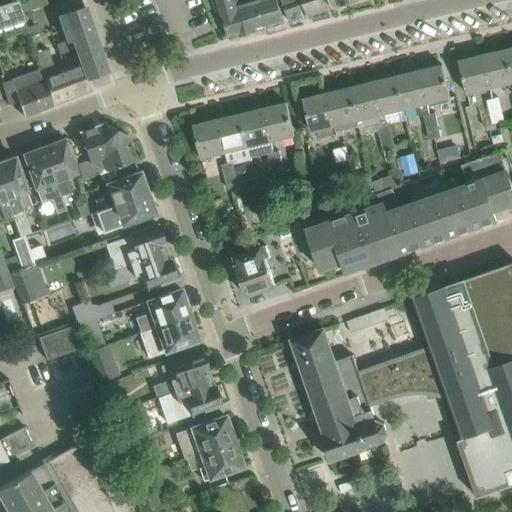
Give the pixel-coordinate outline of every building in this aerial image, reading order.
[(24,21),(25,20),(22,10),(18,0),(13,0),(0,4),(0,28),(2,28),(4,37),(27,29),(24,21)] [(18,0),(22,10),(43,4),(41,0),(18,0)] [(222,16),(229,39),(239,36),(247,34),(236,0),(212,0),(218,17),(222,16)] [(236,0),(247,34),(265,28),(257,0),(256,0),(236,0)] [(265,28),(284,22),(277,0),(256,0),(257,0),(265,28)] [(281,0),(290,22),(305,17),(302,9),(306,7),(303,0),(301,0),(300,0),(281,0)] [(300,0),(301,0),(303,0),(306,7),(302,9),(305,17),(326,9),(321,0),(300,0)] [(328,0),(332,8),(356,1),(355,0),(328,0)] [(84,7),(65,13),(60,15),(68,39),(68,41),(69,40),(71,44),(75,43),(76,48),(82,65),(87,78),(88,78),(107,71),(84,7)] [(68,41),(68,39),(63,41),(66,51),(76,48),(75,43),(71,44),(69,40),(68,41)] [(41,68),(44,79),(53,105),(92,90),(88,78),(87,78),(82,65),(55,74),(46,48),(35,52),(41,68)] [(511,78),(505,49),(482,55),(490,88),(511,82),(511,78)] [(458,61),(463,80),(466,94),(490,88),(482,55),(458,61)] [(442,65),(419,70),(421,81),(427,104),(450,98),(442,65)] [(41,68),(10,79),(0,83),(8,104),(17,101),(23,116),(53,105),(44,79),(41,68)] [(421,81),(419,70),(395,76),(403,110),(416,106),(419,117),(423,116),(426,128),(438,125),(435,113),(429,114),(427,104),(425,95),(421,81)] [(395,76),(373,81),(381,115),(403,110),(395,76)] [(373,81),(350,87),(358,121),(381,115),(373,81)] [(350,87),(327,93),(336,132),(348,128),(359,126),(357,121),(358,121),(350,87)] [(327,93),(302,99),(311,132),(334,126),(335,132),(336,132),(327,93)] [(486,100),(489,112),(501,109),(498,97),(492,98),(486,100)] [(286,102),(263,108),(271,141),(294,136),(286,102)] [(263,108),(240,114),(248,147),(271,141),(263,108)] [(501,109),(489,112),(491,124),(503,121),(501,109)] [(240,114),(217,119),(225,152),(248,147),(240,114)] [(193,125),(200,158),(225,152),(217,119),(193,125)] [(77,164),(82,177),(83,179),(99,172),(96,171),(116,129),(104,124),(79,133),(83,145),(82,145),(83,148),(84,147),(89,160),(77,164)] [(388,124),(376,126),(379,138),(391,135),(388,124)] [(441,136),(438,125),(426,128),(429,139),(441,136)] [(99,172),(102,180),(117,175),(114,167),(136,160),(127,135),(116,129),(96,171),(99,172)] [(391,135),(379,138),(382,150),(394,147),(391,135)] [(67,176),(77,172),(64,139),(44,146),(61,196),(64,205),(77,201),(67,176)] [(44,146),(23,154),(41,203),(50,200),(55,213),(66,209),(64,205),(61,196),(44,146)] [(333,151),(336,162),(348,159),(346,148),(333,151)] [(267,153),(270,166),(282,163),(279,150),(273,152),(267,153)] [(329,221),(306,229),(321,270),(343,263),(346,272),(496,220),(493,211),(511,204),(511,187),(500,152),(463,164),(470,186),(401,208),(395,188),(377,194),(325,212),(329,221)] [(397,158),(401,176),(418,172),(414,154),(397,158)] [(15,157),(0,162),(0,178),(13,214),(11,214),(19,236),(24,234),(31,232),(23,210),(17,194),(27,191),(15,157)] [(233,161),(221,164),(223,177),(235,174),(233,161)] [(282,163),(270,166),(272,177),(284,174),(282,163)] [(109,193),(95,198),(96,203),(99,210),(147,193),(140,171),(106,183),(109,193)] [(372,181),(377,194),(395,188),(399,186),(395,173),(372,181)] [(235,174),(223,177),(226,188),(238,185),(235,174)] [(0,216),(1,219),(11,214),(13,214),(0,178),(0,216)] [(99,210),(93,212),(97,222),(106,219),(109,229),(121,225),(155,213),(147,193),(99,210)] [(91,213),(93,212),(99,210),(96,203),(88,205),(91,213)] [(33,232),(43,229),(40,218),(30,222),(33,232)] [(104,273),(104,274),(163,253),(161,244),(165,243),(159,225),(129,235),(130,237),(105,245),(109,256),(104,258),(108,271),(104,273)] [(288,226),(278,229),(281,240),(291,237),(288,226)] [(25,236),(11,240),(16,254),(21,269),(36,263),(46,260),(41,245),(29,249),(25,236)] [(269,256),(265,245),(233,256),(236,265),(235,266),(246,296),(274,286),(264,257),(269,256)] [(0,250),(0,290),(13,286),(0,250)] [(163,253),(104,274),(108,284),(110,286),(111,286),(127,281),(128,277),(142,272),(147,288),(177,277),(171,259),(166,261),(163,253)] [(16,254),(5,257),(10,272),(21,269),(16,254)] [(511,261),(462,279),(462,280),(414,297),(414,296),(412,296),(429,345),(358,370),(352,354),(335,361),(323,328),(291,339),(319,418),(315,420),(329,461),(366,448),(365,446),(383,440),(386,432),(383,423),(376,420),(371,405),(394,397),(402,395),(409,394),(417,393),(425,394),(433,395),(441,396),(448,399),(462,438),(457,439),(478,496),(479,496),(479,494),(511,482),(511,261)] [(36,263),(21,269),(33,300),(47,294),(36,263)] [(33,300),(21,269),(10,272),(21,304),(29,301),(33,300)] [(91,279),(80,283),(84,295),(89,293),(93,285),(91,279)] [(140,318),(145,331),(156,327),(190,315),(181,289),(142,303),(146,315),(140,318)] [(83,302),(71,306),(78,326),(114,313),(109,301),(97,306),(83,302)] [(388,320),(384,308),(346,321),(350,333),(388,320)] [(140,332),(149,357),(198,340),(190,315),(156,327),(145,331),(140,332)] [(72,326),(38,337),(46,360),(79,348),(72,326)] [(85,353),(96,383),(118,375),(106,344),(85,353)] [(202,351),(173,362),(161,366),(167,382),(154,386),(157,397),(174,392),(208,380),(205,371),(209,369),(202,351)] [(105,410),(127,403),(119,378),(97,387),(105,410)] [(174,392),(157,397),(166,423),(221,404),(215,386),(210,387),(208,380),(174,392)] [(225,415),(185,429),(174,433),(184,459),(186,458),(200,454),(199,453),(234,441),(225,415)] [(116,431),(120,443),(142,436),(138,424),(116,431)] [(0,462),(34,445),(25,426),(0,438),(0,462)] [(0,486),(0,511),(113,511),(87,438),(0,486)] [(150,469),(140,438),(117,446),(127,477),(150,469)] [(200,454),(186,458),(191,471),(199,469),(203,480),(243,466),(234,441),(199,453),(200,454)] [(140,511),(159,505),(147,472),(129,478),(140,511)] [(356,488),(354,480),(338,485),(341,493),(356,488)]
